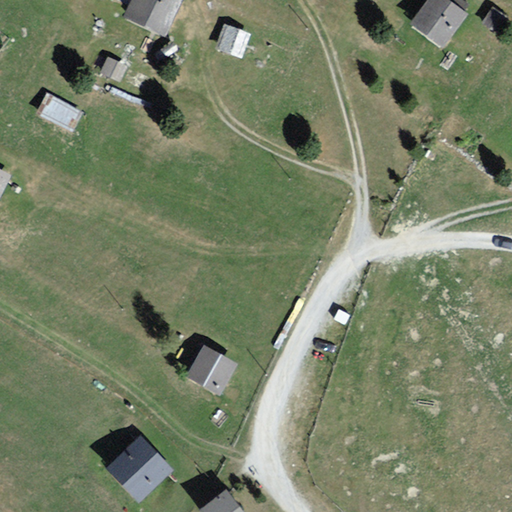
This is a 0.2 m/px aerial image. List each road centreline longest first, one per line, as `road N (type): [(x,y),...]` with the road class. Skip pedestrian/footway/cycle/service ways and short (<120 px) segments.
road 1 (track): [(295,511),(277,488),(269,444),(283,365),(377,244),(435,229),(511,250)]
road 2 (track): [(189,0),(215,105),(228,124),(361,193)]
road 3 (track): [(301,0),(339,87),(361,187),(366,258)]
